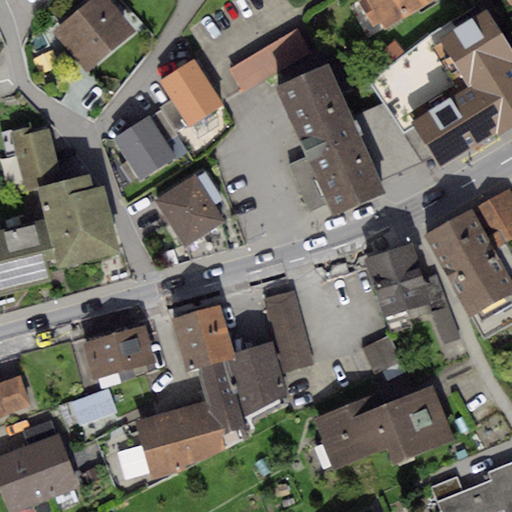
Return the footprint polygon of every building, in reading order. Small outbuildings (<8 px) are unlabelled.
[(108,0),(89,0),(52,31),(86,71),(134,30),(108,0)] [(359,0),(357,2),(374,29),(380,26),(384,33),(437,0),(359,0)] [(427,36),(368,83),(382,104),(420,163),(434,157),(439,168),(511,125),(511,61),(511,60),(511,50),(486,7),(458,26),(453,18),(427,36)] [(297,29),(229,70),(243,93),(311,53),(297,29)] [(194,59),(159,80),(171,100),(187,124),(187,125),(222,105),(194,59)] [(329,63),(275,86),(305,157),(289,164),(310,212),(326,204),(332,216),(385,193),(380,182),(353,118),(329,63)] [(171,100),(159,107),(160,109),(174,132),(187,124),(171,100)] [(382,104),(353,118),(380,182),(420,163),(382,104)] [(160,109),(150,115),(167,143),(177,137),(174,132),(160,109)] [(150,115),(115,136),(140,179),(176,158),(167,143),(150,115)] [(48,122),(12,130),(24,183),(60,175),(48,122)] [(2,159),(8,184),(23,180),(17,156),(2,159)] [(36,186),(41,206),(56,266),(57,269),(121,253),(103,186),(93,188),(89,173),(36,186)] [(195,175),(153,200),(182,246),(223,221),(195,175)] [(511,195),(509,191),(474,210),(495,250),(508,243),(511,241),(511,195)] [(41,206),(0,215),(0,291),(50,280),(47,268),(56,266),(41,206)] [(474,210),(427,235),(485,340),(511,325),(511,279),(510,276),(511,275),(511,249),(508,243),(495,250),(474,210)] [(412,243),(362,259),(387,333),(414,326),(412,319),(430,313),(447,308),(434,276),(422,279),(412,243)] [(294,291),(263,299),(274,339),(283,372),(314,364),(294,291)] [(219,306),(173,318),(186,370),(197,366),(227,357),(234,354),(219,306)] [(447,308),(430,313),(441,345),(459,339),(447,308)] [(144,325),(81,343),(92,379),(98,378),(101,388),(134,378),(132,368),(154,362),(144,325)] [(386,338),(362,349),(374,376),(398,365),(386,338)] [(283,372),(274,339),(234,354),(227,357),(245,417),(289,394),(283,372)] [(203,401),(134,420),(152,480),(225,451),(224,447),(251,433),(245,417),(227,357),(197,366),(203,401)] [(20,376),(0,382),(0,406),(3,416),(30,407),(20,376)] [(369,397),(315,419),(335,467),(386,446),(393,465),(455,440),(432,383),(373,407),(369,397)] [(107,390),(70,404),(79,427),(116,412),(107,390)] [(25,431),(30,445),(56,435),(50,421),(25,431)] [(56,435),(30,445),(51,498),(80,487),(59,433),(56,435)] [(30,445),(0,456),(0,487),(9,511),(15,511),(51,498),(30,445)] [(456,477),(431,488),(440,511),(498,511),(504,510),(504,511),(511,511),(511,463),(488,473),(491,480),(462,491),(456,477)] [(96,466),(80,475),(86,486),(102,478),(96,466)]
